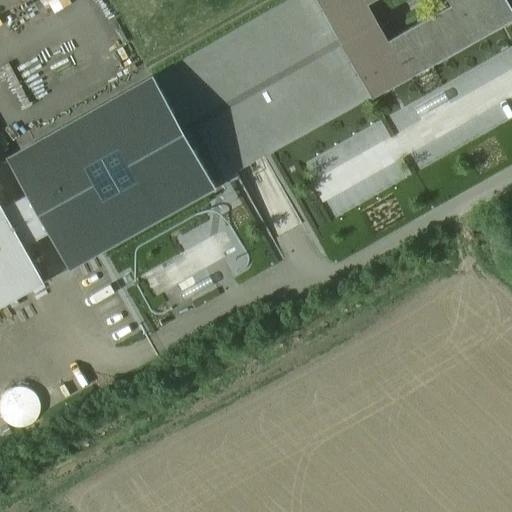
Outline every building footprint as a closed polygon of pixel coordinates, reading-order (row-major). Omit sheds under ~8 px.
[(0,311),(375,99),(319,0),(289,0),(0,163),(0,311)] [(28,0),(41,20),(69,2),(67,0),(28,0)] [(317,0),(373,98),(409,77),(511,19),(511,8),(507,0),(317,0)] [(0,43),(17,34),(5,12),(0,14),(0,43)] [(0,401),(0,412),(25,426),(39,399),(10,383),(0,401)]
